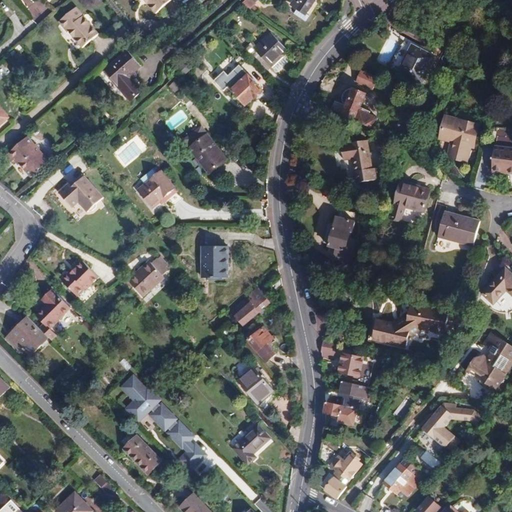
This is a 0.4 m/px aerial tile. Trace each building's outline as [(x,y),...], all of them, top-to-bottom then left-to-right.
[(144,0),(157,14),(174,0),(144,0)] [(258,0),(245,0),(242,3),(251,10),(257,5),(255,3),(259,0),(258,0)] [(295,0),(292,4),(298,8),(307,14),(316,0),(295,0)] [(416,0),(412,0),(404,6),(408,11),(419,3),(416,0)] [(101,35),(78,8),(61,23),(70,33),(71,32),(79,41),(85,48),(101,35)] [(310,16),(307,14),(298,8),(294,14),(306,22),(310,16)] [(288,51),(271,33),(254,49),(250,45),(245,49),(254,59),(259,54),(271,67),(272,67),(283,57),(285,54),(288,51)] [(405,59),(398,72),(421,85),(436,57),(412,45),(405,59)] [(133,102),(144,92),(134,80),(137,78),(137,75),(135,72),(142,66),(136,59),(129,51),(106,71),(133,102)] [(288,62),(283,57),(272,67),(277,73),(288,62)] [(223,81),(232,91),(249,75),(240,65),(223,81)] [(378,77),(362,71),(359,77),(357,83),(373,90),(378,77)] [(249,75),(232,91),(246,106),(255,98),(256,99),(259,96),(264,91),(249,75)] [(331,110),(373,129),(378,118),(368,114),(359,111),(361,108),(367,94),(354,89),(353,89),(350,89),(348,90),(346,91),(344,93),(343,95),(342,97),(342,100),(343,102),(344,104),(344,105),(335,101),(331,110)] [(479,128),(446,119),(442,136),(455,140),(451,155),(458,157),(465,159),(469,144),(474,145),(479,128)] [(508,142),(511,142),(511,130),(499,129),(498,140),(508,142)] [(228,160),(208,135),(190,148),(210,174),(222,165),(228,160)] [(28,137),(7,156),(12,162),(16,159),(23,168),(32,178),(50,162),(28,137)] [(372,169),(368,141),(350,144),(351,145),(342,146),(343,151),(344,160),(353,159),(357,183),(379,179),(377,168),(372,169)] [(134,143),(119,155),(125,164),(140,151),(134,143)] [(511,173),(511,149),(495,147),(493,171),(511,173)] [(136,177),(146,170),(137,156),(127,163),(136,177)] [(162,172),(139,190),(153,207),(169,195),(176,189),(162,172)] [(72,186),(68,181),(54,193),(79,222),(105,199),(84,175),(72,186)] [(401,182),(393,218),(402,221),(406,207),(425,212),(429,197),(431,190),(401,182)] [(471,219),(445,212),(438,237),(474,246),(481,222),(471,219)] [(355,222),(337,217),(335,225),(334,229),(329,228),(327,236),(325,242),(330,244),(329,246),(338,248),(335,257),(347,261),(349,251),(352,252),(355,240),(349,239),(351,231),(353,232),(355,222)] [(207,257),(207,278),(228,279),(229,260),(229,247),(203,246),(203,257),(207,257)] [(143,296),(164,277),(163,275),(169,271),(157,259),(152,264),(151,262),(130,282),(143,296)] [(62,280),(78,297),(86,289),(87,291),(100,278),(84,262),(77,268),(72,274),(71,272),(62,280)] [(500,277),(484,294),(494,304),(507,290),(511,294),(511,274),(506,269),(500,277)] [(281,278),(268,289),(272,294),(283,286),(281,278)] [(243,326),(271,302),(265,295),(259,288),(250,295),(257,303),(253,306),(247,298),(231,311),(243,326)] [(57,294),(52,290),(47,295),(42,299),(49,306),(37,317),(49,329),(71,308),(57,294)] [(375,340),(408,348),(411,334),(421,327),(433,330),(433,332),(445,335),(447,325),(450,314),(412,306),(409,318),(397,325),(379,321),(377,329),(375,340)] [(19,327),(11,335),(25,350),(31,356),(49,338),(29,317),(19,327)] [(447,325),(445,335),(453,336),(455,327),(447,325)] [(52,328),(46,332),(51,340),(57,335),(52,328)] [(264,328),(250,340),(267,362),(275,356),(271,350),(266,344),(273,339),(264,328)] [(511,361),(511,346),(491,333),(484,344),(490,347),(491,352),(492,353),(495,354),(492,360),(489,358),(484,355),(475,358),(472,364),(482,369),(477,378),(481,380),(481,382),(482,386),(488,390),(493,389),(497,391),(507,375),(495,368),(503,356),(511,361)] [(22,353),(25,350),(11,335),(8,338),(22,353)] [(322,347),(321,353),(336,356),(339,344),(323,342),(322,347)] [(173,363),(179,358),(174,352),(168,357),(173,363)] [(334,363),(336,356),(321,353),(323,362),(334,363)] [(344,354),(340,373),(355,376),(359,357),(344,354)] [(495,368),(507,375),(511,367),(511,361),(503,356),(495,368)] [(364,358),(359,357),(355,376),(354,378),(359,379),(364,358)] [(234,375),(258,404),(267,397),(275,391),(251,362),(234,375)] [(482,369),(472,364),(467,372),(477,378),(482,369)] [(80,385),(87,378),(84,374),(77,382),(80,385)] [(0,397),(10,388),(0,377),(0,397)] [(135,377),(123,389),(129,395),(131,393),(138,400),(128,410),(139,421),(151,409),(155,413),(153,416),(167,430),(168,428),(172,432),(170,433),(178,441),(180,438),(186,445),(195,437),(184,426),(183,428),(169,414),(170,413),(163,406),(162,407),(158,402),(160,401),(149,390),(147,392),(140,384),(141,383),(135,377)] [(373,388),(344,382),(343,387),(342,393),(331,392),(326,402),(359,409),(360,410),(363,398),(370,400),(373,388)] [(359,409),(326,402),(326,408),(326,413),(340,416),(339,423),(355,426),(359,409)] [(457,404),(445,402),(424,428),(446,447),(447,446),(453,451),(462,441),(445,427),(453,418),(455,416),(460,416),(464,420),(471,420),(477,425),(484,416),(476,409),(457,407),(457,404)] [(495,421),(508,432),(511,427),(511,424),(501,414),(495,421)] [(259,425),(241,441),(242,441),(234,449),(249,465),(257,457),(254,454),(261,448),(271,439),(259,425)] [(137,462),(149,474),(162,461),(138,436),(125,449),(137,462)] [(197,445),(181,460),(191,471),(207,455),(197,445)] [(321,486),(339,500),(348,487),(345,485),(349,480),(350,481),(364,464),(352,455),(347,461),(332,450),(328,455),(324,461),(337,471),(334,476),(330,473),(321,486)] [(395,485),(401,490),(404,493),(408,496),(421,481),(413,474),(418,468),(406,459),(401,464),(385,484),(392,489),(395,485)] [(96,480),(109,494),(115,489),(101,475),(96,480)] [(397,494),(401,490),(395,485),(392,489),(397,494)] [(353,487),(351,495),(359,497),(361,489),(353,487)] [(77,493),(59,510),(60,511),(92,511),(94,511),(77,493)] [(185,511),(211,511),(194,494),(180,507),(185,511)] [(437,511),(441,507),(429,497),(417,511),(437,511)]
